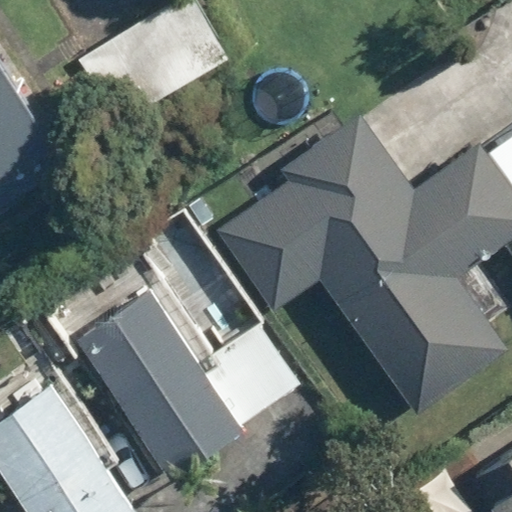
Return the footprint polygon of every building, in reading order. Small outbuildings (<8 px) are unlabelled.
[(243,26),(224,0),(151,0),(77,52),(119,112),(243,26)] [(0,196),(84,140),(0,14),(0,196)] [(511,229),(511,161),(488,128),(429,171),(372,91),(284,154),(293,167),(228,213),(286,293),(333,260),(431,397),(511,339),(511,321),(468,261),(511,229)] [(177,472),(314,377),(278,326),(223,364),(161,276),(79,333),(177,472)] [(159,511),(162,510),(66,374),(0,420),(0,439),(51,511),(159,511)] [(511,511),(511,449),(457,489),(474,511),(511,511)]
